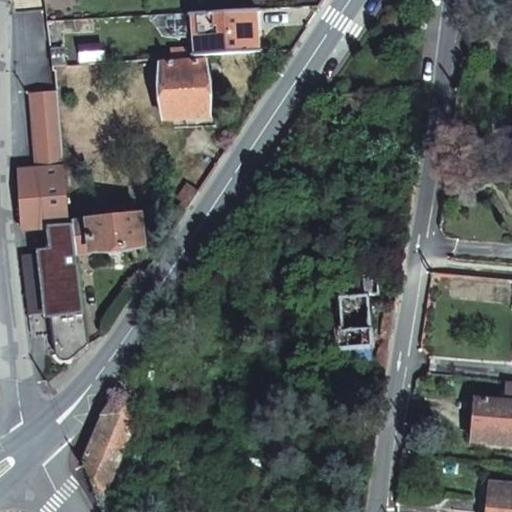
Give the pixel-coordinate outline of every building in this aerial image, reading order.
[(197,52),(260,47),(256,4),(194,8),(197,52)] [(52,47),(54,62),(66,62),(64,46),(52,47)] [(209,111),(205,57),(162,60),(166,114),(209,111)] [(30,96),(40,166),(66,163),(57,92),(30,96)] [(73,215),(70,190),(66,163),(40,166),(19,167),(23,225),(48,224),(51,249),(37,249),(45,318),(52,317),(55,348),(56,352),(58,354),(61,356),(64,357),(67,357),(73,356),(76,355),(90,341),(78,251),(73,215)] [(181,191),(186,195),(182,202),(192,201),(202,185),(190,177),(181,191)] [(70,190),(73,215),(86,213),(83,189),(70,190)] [(78,251),(145,243),(141,207),(86,213),(73,215),(78,251)] [(371,296),(381,295),(379,274),(332,277),(333,298),(338,297),(340,328),(336,329),(338,360),(373,359),(373,345),(375,345),(371,296)] [(387,376),(372,374),(371,388),(385,390),(387,376)] [(511,381),(508,381),(506,404),(477,402),(474,443),(511,445),(511,381)] [(130,404),(131,394),(119,389),(105,411),(86,458),(101,494),(134,412),(130,404)] [(491,485),(489,511),(494,511),(497,511),(500,485),(491,485)] [(511,511),(511,486),(500,485),(497,511),(494,511),(489,511),(511,511)]
